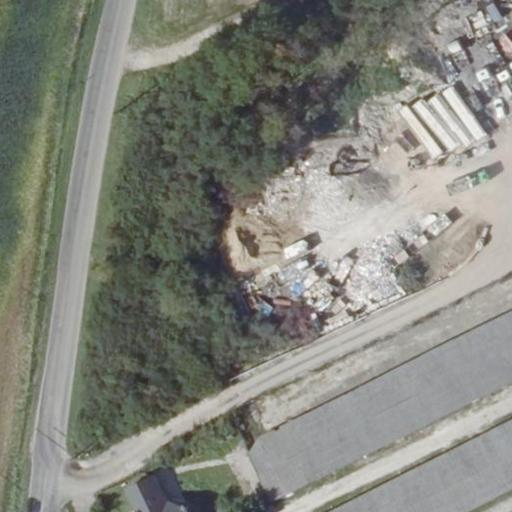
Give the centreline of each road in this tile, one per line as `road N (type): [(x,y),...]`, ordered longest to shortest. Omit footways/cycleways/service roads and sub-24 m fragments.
road 1 (tertiary): [(38,511),(79,205),(119,0)]
road 2 (unknown): [(281,511),(511,394)]
road 3 (track): [(105,72),(224,32),(288,0)]
